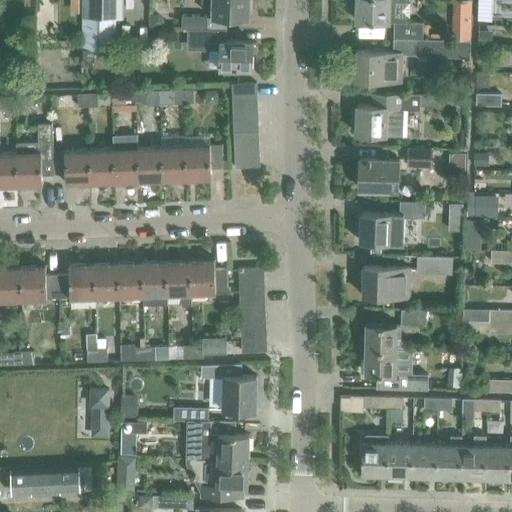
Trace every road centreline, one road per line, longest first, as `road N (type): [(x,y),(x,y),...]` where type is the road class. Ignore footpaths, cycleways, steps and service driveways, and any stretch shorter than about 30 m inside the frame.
road 1 (residential): [(0,231),(294,224)]
road 2 (residential): [(303,508),(294,224)]
road 3 (residential): [(294,224),(298,0)]
road 4 (residential): [(423,511),(303,508)]
